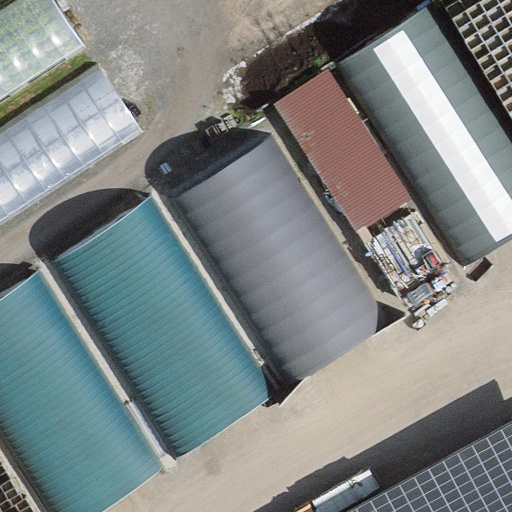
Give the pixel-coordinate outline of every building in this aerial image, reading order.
[(8,0),(0,5),(0,90),(89,36),(66,0),(8,0)] [(427,183),(465,250),(511,223),(511,110),(450,0),(428,0),(279,83),(357,223),(427,183)] [(108,57),(0,121),(0,212),(148,123),(108,57)] [(179,185),(295,370),(390,311),(273,125),(179,185)] [(0,409),(62,511),(72,511),(281,386),(157,183),(49,248),(52,253),(0,284),(0,409)] [(511,511),(511,422),(345,511),(511,511)]
